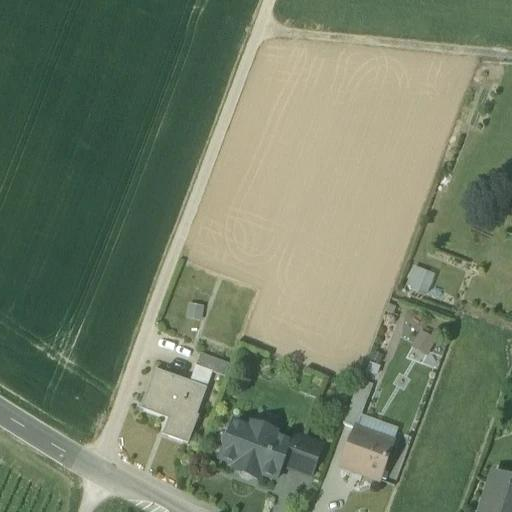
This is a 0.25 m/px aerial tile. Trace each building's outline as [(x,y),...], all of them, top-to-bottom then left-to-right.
[(413,269),(406,290),(428,296),(435,276),(413,269)] [(436,341),(421,333),(413,347),(428,356),(436,341)] [(198,354),(185,386),(205,393),(215,396),(226,365),(198,354)] [(185,386),(153,374),(141,407),(158,413),(159,411),(170,415),(161,440),(186,449),(196,421),(195,420),(205,393),(185,386)] [(354,396),(342,429),(356,434),(368,401),(354,396)] [(250,433),(234,427),(219,464),(236,471),(234,476),(238,478),(242,477),(242,476),(249,479),(249,480),(250,483),(255,485),(257,479),(275,486),(280,473),(289,450),(290,448),(272,441),(274,436),(252,428),(250,433)] [(370,445),(354,440),(342,472),(380,485),(393,448),(372,440),(370,445)] [(322,451),(295,441),(291,451),(289,450),(280,473),(309,485),(322,451)] [(511,511),(511,484),(493,479),(482,511),(511,511)]
